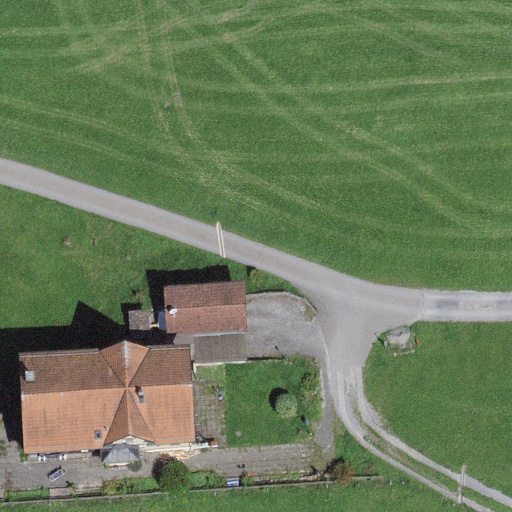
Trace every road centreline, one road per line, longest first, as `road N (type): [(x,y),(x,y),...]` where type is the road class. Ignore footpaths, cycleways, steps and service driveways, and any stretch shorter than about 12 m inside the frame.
road 1 (unclassified): [(511,306),(443,309),(347,295),(238,248),(0,178)]
road 2 (track): [(347,295),(339,358),(352,417),(421,474),(498,511)]
